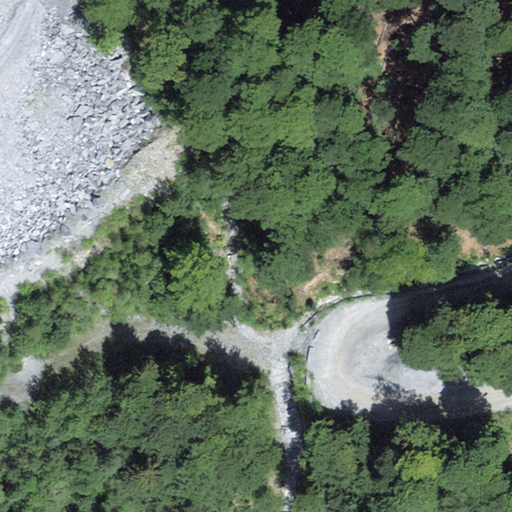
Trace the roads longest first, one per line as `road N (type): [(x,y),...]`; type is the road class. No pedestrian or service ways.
road 1 (unclassified): [(511,395),(365,398),(348,393),(330,372),(329,351),(344,327),(463,277)]
road 2 (track): [(0,393),(125,339),(202,334),(329,351)]
